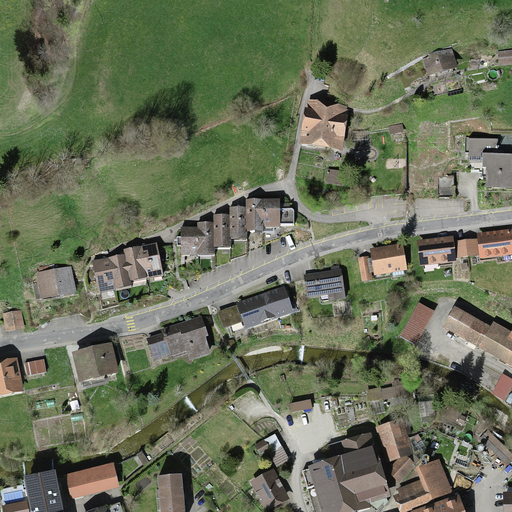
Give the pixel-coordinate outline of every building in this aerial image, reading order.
[(429,53),(430,57),(423,59),(425,64),(428,63),(431,75),(454,68),(451,59),(455,58),(452,49),(444,51),(444,48),(429,52),(429,53)] [(511,64),(511,51),(499,53),(500,65),(511,64)] [(305,141),(340,147),(345,120),(348,120),(349,111),(311,104),(305,141)] [(401,126),(392,127),(394,134),(402,133),(401,126)] [(511,134),(498,134),(498,139),(466,138),(466,150),(470,150),(469,169),(485,169),(484,179),(487,179),(487,187),(511,188),(511,134)] [(345,184),(346,174),(328,172),(327,182),(345,184)] [(454,199),(455,177),(439,177),(438,198),(454,199)] [(247,236),(247,201),(247,209),(231,209),(231,244),(232,244),(232,236),(247,236)] [(248,236),(248,229),(264,228),(263,201),(247,201),(247,236),(248,236)] [(264,228),(264,223),(280,224),(280,226),(295,226),(295,213),(295,212),(294,212),(294,211),(294,210),(293,210),(292,210),(291,210),(280,210),(280,201),(263,201),(264,228)] [(231,244),(231,209),(230,209),(230,216),(215,216),(215,251),(215,244),(231,244)] [(199,224),(199,252),(215,251),(215,216),(214,216),(214,224),(199,224)] [(182,229),(182,238),(178,238),(178,247),(182,247),(182,252),(199,252),(199,224),(198,224),(198,229),(182,229)] [(511,254),(511,245),(510,233),(481,236),(483,258),(511,254)] [(453,261),(451,240),(421,244),(424,265),(453,261)] [(466,243),(468,257),(478,255),(476,242),(466,243)] [(457,252),(455,252),(456,258),(468,257),(466,243),(456,244),(457,252)] [(146,275),(162,272),(158,248),(157,245),(141,248),(146,275)] [(125,251),(131,283),(130,278),(146,275),(141,248),(125,251)] [(401,248),(374,253),(378,273),(392,270),(393,278),(405,276),(401,248)] [(109,259),(115,286),(131,283),(125,251),(124,251),(125,256),(109,259)] [(93,262),(99,289),(115,286),(109,259),(93,262)] [(368,259),(360,260),(363,275),(370,274),(368,259)] [(34,283),(37,300),(73,294),(68,270),(52,273),(51,266),(40,268),(43,282),(34,283)] [(313,278),(305,279),(307,295),(321,293),(323,302),(346,299),(342,271),(312,276),(313,278)] [(242,322),(240,318),(244,317),(247,327),(291,312),(288,301),(291,300),(288,292),(285,293),(284,291),(240,306),(241,308),(237,310),(236,308),(219,314),(225,328),(242,322)] [(433,312),(419,304),(401,337),(415,345),(433,312)] [(511,341),(455,310),(445,328),(511,365),(511,341)] [(5,315),(7,331),(24,328),(21,312),(5,315)] [(191,359),(209,353),(204,338),(207,337),(201,319),(188,323),(189,327),(182,330),(181,326),(163,332),(166,341),(151,346),(156,361),(188,350),(191,359)] [(76,356),(82,381),(116,373),(110,348),(96,351),(95,349),(88,351),(88,353),(76,356)] [(45,360),(25,364),(28,376),(47,373),(45,360)] [(17,361),(0,364),(0,393),(22,389),(17,361)] [(404,386),(392,388),(394,398),(406,395),(404,386)] [(381,429),(390,459),(410,453),(401,423),(381,429)] [(511,453),(488,430),(480,440),(508,467),(511,462),(511,453)] [(343,444),(348,459),(303,472),(308,489),(319,486),(326,511),(345,511),(370,505),(369,500),(386,495),(368,437),(343,444)] [(262,454),(270,449),(266,442),(257,447),(262,454)] [(390,473),(400,482),(415,466),(405,457),(394,469),(390,473)] [(117,486),(112,466),(104,468),(77,475),(69,477),(74,497),(117,486)] [(398,499),(403,511),(409,511),(411,511),(433,502),(431,497),(446,491),(436,466),(421,472),(424,480),(400,490),(403,497),(398,499)] [(267,507),(286,497),(273,472),(253,483),(267,507)] [(27,481),(28,484),(33,511),(61,511),(55,478),(54,476),(38,479),(27,481)] [(182,476),(158,478),(158,479),(159,479),(162,511),(184,511),(182,477),(182,476)] [(460,511),(457,501),(426,511),(460,511)] [(4,508),(5,511),(28,511),(26,503),(4,508)]
